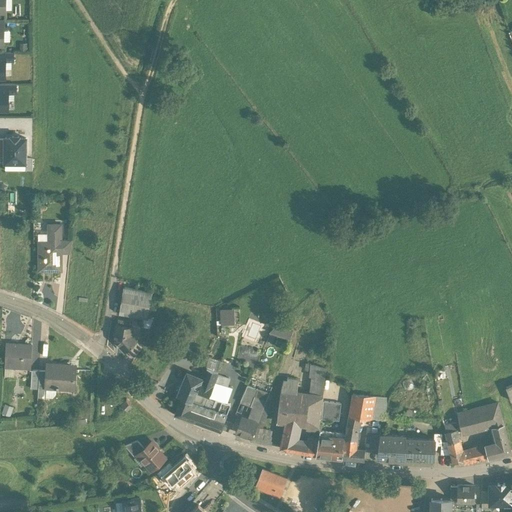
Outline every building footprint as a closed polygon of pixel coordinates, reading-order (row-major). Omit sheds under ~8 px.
[(5,156),(5,162),(25,162),(26,162),(26,158),(26,138),(19,138),(19,136),(12,136),(12,138),(5,138),(5,139),(5,156)] [(61,224),(48,224),(48,242),(60,242),(60,240),(61,240),(61,224)] [(61,240),(60,240),(60,242),(60,252),(61,252),(68,251),(70,238),(61,240)] [(48,242),(39,242),(39,270),(61,270),(61,252),(60,252),(60,242),(48,242)] [(152,292),(123,287),(118,313),(147,318),(152,292)] [(233,325),(233,310),(219,310),(219,325),(233,325)] [(130,321),(118,319),(117,324),(114,340),(125,352),(126,351),(137,340),(131,335),(132,327),(129,326),(130,321)] [(450,320),(439,321),(440,329),(452,327),(450,320)] [(293,332),(273,324),(267,331),(289,341),(293,332)] [(137,340),(126,351),(134,359),(144,343),(139,342),(137,340)] [(31,344),(6,343),(5,366),(30,367),(31,344)] [(76,366),(47,364),(46,371),(45,387),(46,387),(56,388),(56,390),(58,391),(58,388),(74,389),(76,366)] [(326,367),(313,364),(311,376),(325,379),(326,367)] [(218,372),(206,368),(202,379),(198,393),(209,397),(212,388),(215,382),(218,372)] [(39,371),(31,370),(30,389),(38,389),(39,371)] [(46,371),(39,371),(38,389),(37,397),(46,398),(46,387),(45,387),(46,371)] [(202,379),(187,373),(178,396),(181,397),(181,398),(192,402),(196,392),(198,393),(202,379)] [(325,379),(311,376),(308,395),(322,397),(325,379)] [(280,391),(298,393),(300,380),(287,378),(287,380),(283,380),(280,391)] [(232,388),(215,382),(212,388),(209,397),(215,399),(222,402),(227,403),(232,388)] [(298,393),(280,391),(277,421),(286,422),(298,425),(302,394),(298,393)] [(249,394),(244,392),(240,402),(250,406),(254,396),(249,394)] [(388,396),(353,392),(349,415),(360,417),(384,419),(388,396)] [(308,395),(302,394),(298,425),(306,426),(307,428),(307,429),(317,430),(320,417),(321,408),(322,397),(308,395)] [(253,407),(248,419),(241,417),(235,432),(252,438),(255,429),(258,423),(257,423),(266,400),(254,396),(250,406),(253,407)] [(192,402),(181,398),(181,397),(174,414),(195,421),(197,413),(204,415),(205,414),(208,408),(192,402)] [(126,398),(122,403),(127,407),(131,402),(126,398)] [(222,402),(215,399),(211,408),(215,409),(218,411),(222,402)] [(341,403),(323,401),(321,419),(339,421),(341,403)] [(497,401),(457,411),(462,433),(493,425),(503,422),(497,401)] [(205,414),(204,415),(197,413),(195,421),(220,430),(224,421),(230,405),(227,403),(222,402),(218,411),(215,409),(212,417),(205,414)] [(10,414),(12,405),(4,404),(3,413),(10,414)] [(258,423),(255,429),(260,430),(261,428),(269,406),(265,404),(258,423)] [(211,408),(209,407),(208,408),(205,414),(212,417),(215,409),(211,408)] [(360,417),(349,415),(345,433),(345,434),(357,436),(360,417)] [(298,425),(286,422),(280,448),(294,451),(296,444),(294,443),(298,425)] [(456,422),(444,424),(446,431),(457,428),(456,422)] [(510,451),(503,422),(493,425),(496,440),(492,441),(493,444),(488,445),(491,456),(510,451)] [(270,431),(261,428),(260,430),(262,431),(258,442),(267,445),(270,431)] [(381,429),(368,428),(365,450),(365,451),(368,452),(370,441),(379,442),(381,429)] [(460,439),(457,428),(446,431),(447,435),(446,435),(448,442),(451,455),(453,462),(464,459),(462,450),(459,440),(460,439)] [(260,430),(255,429),(252,438),(251,441),(258,442),(262,431),(260,430)] [(365,450),(355,449),(357,436),(345,434),(344,438),(344,439),(342,458),(364,461),(365,451),(365,450)] [(344,438),(319,435),(316,455),(342,458),(344,439),(344,438)] [(406,436),(380,435),(377,453),(377,455),(388,456),(388,458),(394,459),(394,456),(404,457),(405,439),(406,436)] [(317,441),(309,438),(307,445),(316,447),(317,441)] [(429,440),(405,439),(404,457),(434,458),(434,445),(435,439),(434,439),(429,439),(429,440)] [(137,441),(125,445),(135,458),(138,455),(137,454),(144,448),(137,441)] [(379,442),(370,441),(368,452),(377,453),(379,442)] [(144,448),(137,454),(138,455),(151,470),(159,463),(158,462),(164,456),(151,442),(144,448)] [(448,442),(441,442),(441,445),(440,455),(451,455),(448,442)] [(307,445),(296,443),(296,444),(294,451),(315,455),(316,447),(307,445)] [(477,446),(462,450),(464,459),(465,462),(491,456),(488,445),(478,448),(477,446)] [(169,479),(172,483),(175,479),(180,484),(194,472),(189,467),(193,464),(186,456),(174,466),(165,475),(169,479)] [(174,466),(170,461),(157,473),(165,482),(169,479),(165,475),(174,466)] [(287,479),(262,469),(255,486),(276,495),(280,487),(283,488),(287,479)] [(153,484),(149,477),(143,480),(147,487),(153,484)] [(490,490),(490,504),(504,504),(504,507),(511,507),(511,484),(505,484),(497,484),(490,485),(490,490)] [(474,486),(457,486),(457,487),(457,501),(457,502),(474,502),(474,486)] [(490,490),(482,490),(482,508),(490,508),(490,504),(490,490)] [(141,511),(139,497),(123,500),(124,511),(141,511)] [(450,499),(431,499),(430,511),(450,511),(451,501),(451,499),(450,499)]
